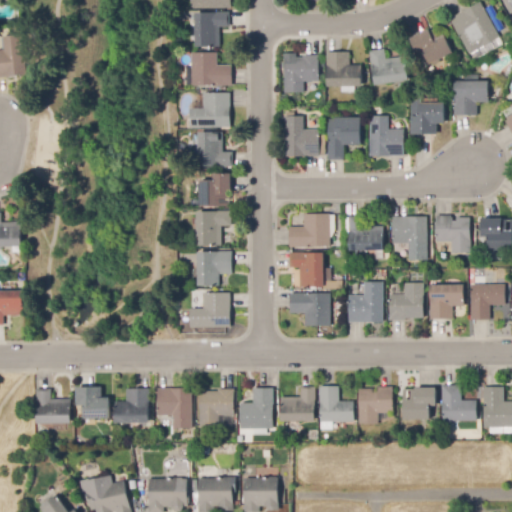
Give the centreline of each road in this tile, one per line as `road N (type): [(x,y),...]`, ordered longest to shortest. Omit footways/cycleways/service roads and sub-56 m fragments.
road 1 (residential): [(0,357),(511,353)]
road 2 (residential): [(261,353),(261,0)]
road 3 (residential): [(260,187),(431,184),(473,165)]
road 4 (residential): [(261,25),(353,24),(416,0)]
